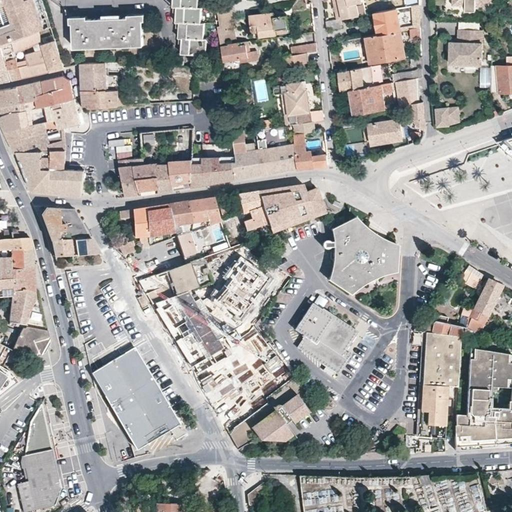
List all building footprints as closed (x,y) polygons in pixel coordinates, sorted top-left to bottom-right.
[(35,0),(0,0),(0,42),(1,44),(2,44),(13,40),(39,31),(46,28),(35,0)] [(333,0),(335,4),(338,19),(341,18),(359,15),(357,2),(362,1),(361,0),(333,0)] [(452,0),(452,5),(464,5),(465,10),(475,11),(476,6),(493,6),(492,0),(452,0)] [(218,26),(226,25),(223,5),(222,2),(214,4),(215,10),(218,26)] [(238,41),(231,3),(223,5),(226,25),(229,43),(238,41)] [(417,28),(422,27),(421,10),(421,4),(413,5),(413,8),(416,25),(417,28)] [(202,8),(199,8),(177,7),(176,22),(180,23),(201,24),(202,8)] [(376,17),(379,34),(401,31),(401,28),(398,11),(397,8),(376,12),(376,17)] [(289,32),(286,15),(275,16),(274,13),(249,16),(252,31),(259,30),(259,36),(265,35),(271,34),(287,32),(289,32)] [(74,47),(83,47),(109,46),(144,45),(143,17),(73,20),(74,47)] [(327,21),(328,29),(343,27),(341,18),(338,19),(327,21)] [(179,38),(182,38),(204,39),(205,24),(201,24),(180,23),(179,38)] [(226,25),(218,26),(221,45),(229,43),(226,25)] [(412,39),(417,38),(422,37),(422,27),(417,28),(411,29),(412,39)] [(458,29),(458,42),(450,42),(450,63),(482,64),(483,38),(483,30),(458,29)] [(21,77),(32,75),(41,73),(51,70),(47,57),(43,44),(39,31),(13,40),(16,56),(19,70),(21,77)] [(370,63),(388,60),(392,60),(406,57),(401,31),(379,34),(368,37),(367,38),(370,53),(368,53),(370,63)] [(182,38),(182,53),(204,54),(207,54),(207,39),(204,39),(182,38)] [(7,61),(8,66),(12,79),(21,77),(19,70),(16,56),(13,40),(2,44),(6,58),(7,61)] [(43,44),(47,57),(51,70),(64,67),(60,53),(55,40),(43,44)] [(222,46),(225,61),(242,58),(242,62),(257,59),(256,50),(249,51),(247,42),(229,45),(222,46)] [(317,43),(301,46),(302,54),(308,53),(317,51),(317,43)] [(282,66),(292,65),(299,64),(310,62),(308,53),(302,54),(294,55),(281,57),(282,66)] [(0,63),(0,81),(4,81),(12,79),(8,66),(7,61),(0,63)] [(119,75),(105,75),(105,72),(119,72),(119,62),(106,62),(81,62),(81,64),(82,76),(83,89),(119,89),(119,79),(119,75)] [(350,88),(350,90),(375,85),(375,84),(374,78),(373,71),(372,65),(352,69),(352,71),(341,72),(342,89),(350,88)] [(372,65),(373,71),(374,78),(375,84),(375,85),(380,84),(380,80),(380,79),(378,71),(377,66),(377,65),(372,65)] [(511,65),(492,66),(492,92),(511,91),(511,65)] [(491,86),(491,66),(481,66),(481,85),(491,86)] [(412,70),(413,79),(419,77),(423,77),(423,69),(412,70)] [(0,116),(28,110),(46,105),(59,102),(72,99),(75,98),(72,85),(71,79),(64,75),(43,80),(44,85),(46,94),(22,100),(8,103),(0,105),(0,116)] [(400,104),(401,105),(414,103),(420,102),(420,91),(419,79),(419,77),(413,79),(397,81),(399,95),(400,104)] [(19,89),(22,100),(46,94),(44,85),(43,80),(27,83),(18,85),(19,89)] [(286,113),(288,125),(295,124),(300,123),(299,113),(312,111),(309,89),(307,89),(307,81),(275,85),(274,89),(275,93),(283,92),(288,92),(291,113),(286,113)] [(354,114),(363,112),(386,108),(383,88),(389,87),(389,83),(380,84),(375,85),(350,90),(354,114)] [(0,105),(8,103),(22,100),(19,89),(18,85),(0,89),(0,105)] [(84,103),(84,108),(113,106),(124,105),(124,100),(124,98),(119,97),(119,89),(83,89),(84,103)] [(11,121),(36,116),(54,112),(77,108),(75,98),(72,99),(59,102),(46,105),(28,110),(0,116),(0,119),(2,123),(11,121)] [(426,118),(425,110),(424,106),(424,101),(420,102),(414,103),(414,105),(415,109),(417,119),(418,119),(418,123),(426,129),(426,120),(426,118)] [(459,113),(448,115),(447,108),(447,107),(435,108),(436,126),(450,125),(450,123),(460,122),(459,113)] [(11,130),(33,124),(44,122),(57,118),(59,128),(63,127),(75,125),(80,124),(81,124),(80,117),(77,108),(54,112),(36,116),(11,121),(2,123),(6,131),(11,130)] [(64,135),(63,127),(59,128),(57,118),(44,122),(52,150),(66,150),(65,144),(64,135)] [(400,119),(397,119),(384,121),(370,123),(373,143),(403,139),(403,138),(406,137),(405,127),(408,126),(406,119),(400,120),(400,119)] [(300,123),(295,124),(296,133),(299,133),(304,133),(308,132),(316,131),(315,121),(300,123)] [(34,134),(36,138),(48,137),(46,131),(44,122),(33,124),(11,130),(6,131),(10,139),(20,137),(34,134)] [(259,143),(260,149),(261,157),(263,168),(264,174),(276,171),(282,171),(281,165),(278,146),(278,145),(278,142),(275,127),(258,129),(257,129),(259,143)] [(264,174),(263,168),(261,157),(260,149),(247,150),(246,144),(245,134),(245,130),(235,132),(233,132),(235,142),(237,161),(233,161),(234,168),(236,179),(245,177),(264,174)] [(307,151),(304,133),(299,133),(296,133),(294,134),(296,143),(297,153),(299,168),(328,164),(329,163),(328,154),(313,156),(312,150),(307,151)] [(18,152),(20,152),(43,151),(52,150),(49,140),(48,137),(36,138),(34,134),(20,137),(10,139),(16,152),(18,152)] [(511,136),(496,142),(498,144),(504,151),(509,155),(511,157),(511,136)] [(359,160),(368,158),(366,142),(356,145),(359,160)] [(278,145),(278,146),(281,165),(282,171),(299,168),(297,153),(296,143),(287,144),(278,145)] [(37,191),(42,192),(59,193),(82,195),(84,178),(84,170),(69,169),(69,167),(66,167),(66,169),(65,169),(66,150),(52,150),(43,151),(20,152),(18,152),(31,188),(34,190),(37,191)] [(234,168),(233,161),(222,162),(222,155),(204,156),(204,157),(204,162),(194,162),(193,167),(192,185),(193,186),(211,183),(236,179),(234,168)] [(141,194),(137,178),(144,177),(145,178),(145,179),(146,180),(147,180),(150,180),(152,193),(160,191),(160,185),(159,175),(159,163),(159,162),(156,162),(145,164),(145,158),(123,160),(119,160),(120,167),(127,194),(127,195),(135,194),(141,194)] [(193,186),(192,185),(193,167),(194,162),(170,163),(175,189),(183,188),(193,186)] [(159,163),(159,175),(160,185),(160,191),(164,191),(165,192),(172,191),(175,190),(175,189),(170,163),(159,163)] [(137,178),(141,194),(152,193),(150,180),(147,180),(146,180),(145,179),(145,178),(144,177),(137,178)] [(259,191),(263,206),(307,191),(304,185),(259,191)] [(307,191),(263,206),(269,222),(272,232),(326,213),(318,189),(307,193),(307,191)] [(244,213),(249,211),(250,213),(251,218),(243,221),(246,230),(269,222),(263,206),(259,191),(239,194),(244,213)] [(192,231),(195,230),(208,225),(222,220),(215,198),(176,203),(169,204),(171,209),(176,224),(176,225),(184,256),(196,253),(189,232),(192,231)] [(227,203),(220,205),(222,214),(230,212),(228,206),(227,203)] [(171,209),(169,204),(159,206),(147,208),(147,217),(148,229),(176,225),(176,224),(171,209)] [(52,241),(55,241),(78,239),(91,238),(89,233),(82,221),(82,219),(80,217),(75,208),(73,208),(71,209),(66,208),(65,208),(59,207),(59,208),(46,208),(42,214),(52,241)] [(120,218),(134,217),(135,230),(136,237),(141,236),(142,247),(142,248),(149,246),(148,231),(148,229),(147,217),(147,208),(120,212),(120,218)] [(356,217),(332,229),(334,235),(334,250),(337,243),(341,239),(344,236),(348,232),(352,231),(357,230),(361,229),(365,230),(369,231),(373,232),(366,227),(360,222),(356,217)] [(379,237),(373,232),(369,231),(365,230),(361,229),(357,230),(352,231),(348,232),(344,236),(341,239),(337,243),(334,250),(334,255),(335,262),(339,272),(346,278),(356,283),(366,283),(372,281),(377,279),(381,274),(385,270),(386,266),(388,260),(388,255),(388,251),(386,246),(384,242),(379,237)] [(196,253),(199,251),(196,242),(192,231),(189,232),(196,253)] [(381,274),(377,279),(384,275),(392,272),(398,272),(399,245),(393,243),(387,240),(379,237),(384,242),(386,246),(388,251),(388,255),(388,260),(386,266),(385,270),(381,274)] [(30,238),(12,239),(12,249),(32,249),(30,238)] [(80,249),(80,254),(100,253),(95,245),(91,238),(78,239),(79,243),(80,249)] [(0,250),(12,249),(12,239),(7,239),(0,239),(0,250)] [(52,241),(55,256),(80,254),(80,249),(79,243),(78,239),(55,241),(52,241)] [(136,250),(132,242),(122,246),(119,247),(124,255),(136,250)] [(32,249),(12,249),(12,253),(12,258),(33,258),(32,253),(32,249)] [(272,279),(241,255),(225,277),(229,280),(209,306),(236,326),(272,279)] [(335,262),(334,255),(333,266),(331,274),(329,280),(352,295),(354,292),(358,289),(364,285),(370,282),(372,281),(366,283),(356,283),(346,278),(339,272),(335,262)] [(169,271),(171,275),(175,287),(177,292),(198,285),(191,267),(197,265),(198,265),(203,264),(208,262),(206,256),(189,262),(190,263),(169,271)] [(35,298),(34,266),(14,266),(13,258),(12,258),(1,258),(0,257),(0,296),(11,296),(10,322),(27,325),(40,328),(46,329),(47,330),(41,300),(35,298)] [(13,258),(14,266),(34,266),(33,262),(33,258),(13,258)] [(467,265),(459,260),(453,273),(460,277),(467,265)] [(481,274),(474,269),(467,265),(460,277),(458,280),(475,288),(481,274)] [(167,282),(163,272),(139,280),(139,281),(145,291),(156,285),(167,282)] [(488,279),(485,285),(475,308),(466,327),(464,332),(467,334),(468,330),(475,333),(476,330),(477,331),(481,321),(484,321),(497,292),(501,286),(488,279)] [(168,286),(157,289),(147,294),(153,304),(173,297),(168,286)] [(224,347),(189,291),(156,304),(158,308),(156,309),(190,363),(203,355),(206,359),(224,347)] [(313,303),(295,329),(303,334),(302,335),(304,336),(297,347),(339,374),(352,355),(342,349),(353,333),(322,312),(324,310),(313,303)] [(475,308),(464,306),(460,322),(467,324),(475,308)] [(423,332),(428,333),(460,336),(462,336),(464,332),(466,327),(434,321),(434,320),(426,318),(423,329),(423,332)] [(413,331),(420,332),(422,325),(418,323),(413,331)] [(13,348),(33,357),(52,350),(47,330),(46,329),(40,328),(27,325),(24,326),(22,328),(13,348)] [(33,357),(13,348),(12,350),(0,343),(0,338),(1,337),(1,335),(1,334),(0,333),(0,365),(3,367),(13,363),(33,357)] [(460,336),(428,333),(422,410),(429,411),(428,423),(454,425),(455,425),(456,414),(459,385),(462,336),(460,336)] [(272,385),(248,345),(208,368),(220,388),(212,392),(230,422),(264,402),(259,393),(272,385)] [(92,373),(108,400),(116,413),(137,449),(180,423),(135,347),(113,360),(104,365),(101,360),(92,365),(96,370),(92,373)] [(511,380),(511,364),(507,364),(508,355),(475,350),(474,360),(469,360),(468,373),(474,373),(473,381),(473,390),(467,390),(467,406),(472,406),(472,414),(466,414),(456,414),(455,425),(454,425),(454,431),(454,433),(454,437),(455,445),(511,441),(511,387),(511,389),(507,389),(507,380),(511,380)] [(0,393),(17,380),(11,372),(3,367),(0,365),(0,393)] [(296,434),(288,424),(293,420),(296,424),(312,412),(298,393),(283,405),(281,402),(275,407),(276,409),(253,427),(258,433),(265,437),(270,438),(279,439),(291,437),(296,434)] [(25,455),(24,462),(28,481),(30,489),(33,504),(34,509),(41,508),(55,505),(60,488),(61,488),(50,441),(47,425),(41,402),(30,422),(25,455)] [(246,420),(229,432),(241,452),(259,441),(255,434),(246,420)] [(407,434),(406,445),(417,446),(418,436),(407,434)] [(475,450),(511,447),(511,441),(455,445),(455,451),(475,450)] [(429,482),(426,476),(418,476),(419,480),(421,485),(429,482)] [(17,483),(18,487),(22,505),(24,511),(34,509),(33,504),(30,489),(28,481),(17,483)] [(484,511),(482,496),(481,499),(461,496),(460,497),(457,498),(460,511),(450,510),(447,511),(446,507),(434,510),(433,511),(484,511)]
